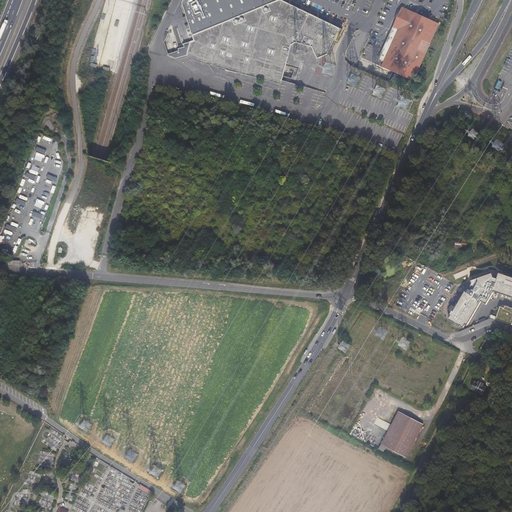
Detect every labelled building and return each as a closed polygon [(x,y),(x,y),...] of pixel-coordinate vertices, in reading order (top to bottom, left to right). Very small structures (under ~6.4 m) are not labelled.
[(183,0),(187,15),(184,15),(191,38),(188,50),(203,56),(282,76),(292,41),(297,38),(312,43),(318,58),(328,54),(340,28),(283,0),(183,0)] [(391,24),(396,26),(406,6),(400,3),(391,24)] [(396,26),(378,65),(388,70),(383,80),(392,84),(397,74),(410,80),(438,22),(406,6),(396,26)] [(49,149),(40,146),(38,150),(47,154),(49,149)] [(39,176),(29,172),(28,176),(37,180),(39,176)] [(59,177),(50,173),(48,178),(57,182),(59,177)] [(44,215),(35,211),(33,216),(42,219),(44,215)] [(18,228),(9,224),(7,228),(16,232),(18,228)] [(447,316),(461,325),(464,321),(465,322),(480,298),(485,302),(492,290),(491,289),(492,288),(511,295),(511,275),(498,270),(496,276),(492,275),(491,270),(469,278),(470,279),(466,280),(459,292),(457,291),(455,294),(457,295),(454,300),(456,301),(452,308),(451,307),(448,311),(449,312),(447,316)] [(498,304),(494,317),(511,323),(511,308),(511,309),(511,307),(511,306),(503,303),(503,305),(498,304)] [(475,381),(472,389),(482,394),(486,387),(483,386),(484,384),(479,381),(478,383),(475,381)] [(384,447),(402,414),(398,411),(380,445),(384,447)] [(422,424),(402,414),(384,447),(405,458),(422,424)]
